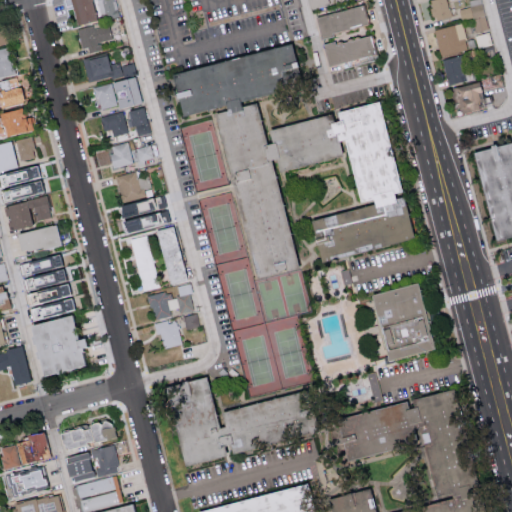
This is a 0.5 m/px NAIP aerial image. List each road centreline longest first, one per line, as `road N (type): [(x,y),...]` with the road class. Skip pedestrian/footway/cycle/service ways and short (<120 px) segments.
road 1 (residential): [(165,511),(31,0)]
road 2 (secondary): [(456,227),(396,0)]
road 3 (secondary): [(511,443),(456,227)]
road 4 (residential): [(0,422),(132,384)]
